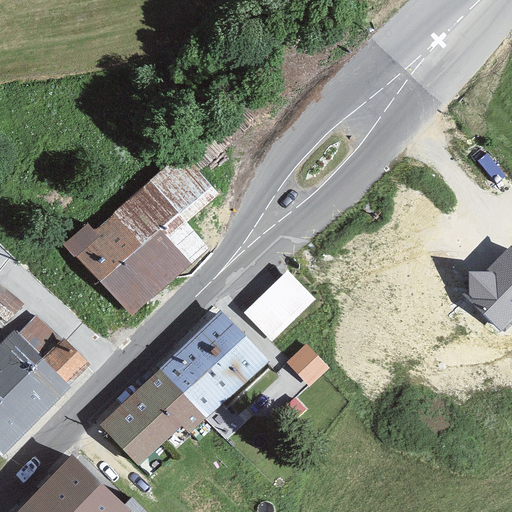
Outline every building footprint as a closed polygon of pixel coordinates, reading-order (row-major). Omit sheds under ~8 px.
[(187,261),(192,266),(194,263),(190,258),(201,247),(205,251),(207,249),(179,220),(211,193),(185,163),(97,240),(88,230),(71,246),(80,256),(78,259),(132,315),(135,313),(133,310),(187,261)] [(511,253),(473,294),(511,330),(511,253)] [(290,280),(251,316),(274,339),(312,304),(290,280)] [(224,320),(164,376),(205,420),(265,364),(224,320)] [(25,330),(16,339),(42,365),(52,355),(25,330)] [(0,456),(86,368),(63,346),(52,355),(42,365),(16,339),(0,355),(0,456)] [(292,358),(314,383),(335,364),(312,339),(292,358)] [(296,392),(308,377),(289,362),(277,377),(296,392)] [(205,420),(164,376),(147,392),(182,428),(189,436),(205,420)] [(182,428),(147,392),(105,431),(139,469),(174,434),(182,428)] [(198,445),(189,436),(182,428),(174,434),(191,452),(198,445)] [(144,511),(134,502),(126,510),(77,462),(27,511),(144,511)]
